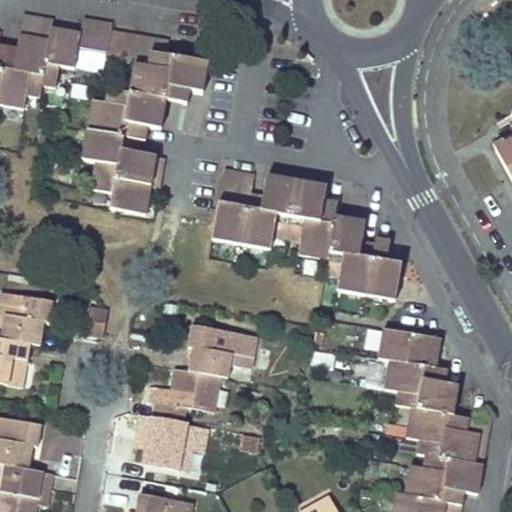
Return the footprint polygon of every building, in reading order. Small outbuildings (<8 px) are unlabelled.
[(0,108),(22,112),(24,98),(37,100),(39,88),(52,90),(56,69),(72,72),(76,51),(104,55),(103,62),(131,67),(126,95),(105,92),(102,105),(89,102),(78,163),(94,166),(89,193),(110,197),(107,212),(144,219),(149,190),(156,192),(161,161),(134,157),(119,154),(121,140),(137,143),(142,144),(144,129),(158,132),(163,103),(184,106),(186,93),(199,95),(205,66),(162,59),(165,42),(108,32),(109,24),(81,20),(78,35),(50,31),(51,21),(21,16),(16,50),(0,47),(0,108)] [(88,101),(90,87),(72,84),(70,99),(88,101)] [(511,122),(511,141),(494,152),(511,184),(511,115),(509,117),(511,122)] [(119,154),(134,157),(137,143),(121,140),(119,154)] [(221,172),(209,242),(267,253),(269,240),(297,245),(295,258),(325,264),(323,279),(337,281),(335,294),(362,300),(393,305),(399,268),(385,266),(388,245),(373,242),(372,248),(370,263),(358,261),(360,246),(360,240),(363,226),(334,221),(336,206),(322,203),(323,191),(264,180),(261,200),(259,214),(246,212),(248,197),(251,178),(221,172)] [(261,200),(248,197),(246,212),(259,214),(261,200)] [(372,248),(360,246),(358,261),(370,263),(372,248)] [(0,295),(0,319),(2,320),(0,328),(0,341),(27,347),(37,349),(39,334),(32,333),(33,325),(41,326),(46,327),(50,305),(0,295)] [(84,336),(101,340),(105,312),(89,309),(84,336)] [(32,333),(39,334),(41,326),(33,325),(32,333)] [(204,325),(203,332),(215,334),(216,327),(204,325)] [(188,360),(185,375),(219,382),(225,383),(227,369),(229,359),(251,363),(255,341),(215,334),(203,332),(189,329),(185,351),(190,352),(197,353),(195,362),(188,360)] [(325,334),(315,333),(313,347),(323,349),(325,334)] [(457,511),(461,495),(475,497),(488,427),(452,420),(457,390),(443,388),(445,374),(433,371),(438,343),(381,333),(376,362),(387,364),(382,393),(395,396),(394,409),(409,412),(404,442),(416,444),(414,458),(422,459),(419,472),(406,470),(401,498),(394,497),(390,511),(457,511)] [(0,387),(14,391),(16,381),(21,381),(27,347),(0,341),(0,387)] [(190,352),(188,360),(195,362),(197,353),(190,352)] [(332,373),(335,356),(315,353),(312,371),(332,373)] [(229,359),(227,369),(249,373),(251,363),(229,359)] [(152,405),(150,421),(180,426),(183,410),(213,415),(219,382),(185,375),(171,373),(167,395),(146,391),(144,404),(152,405)] [(139,418),(135,438),(144,440),(142,453),(139,467),(183,475),(187,453),(179,452),(182,437),(184,427),(180,426),(150,421),(139,418)] [(0,422),(0,467),(1,468),(26,473),(28,459),(21,458),(22,449),(30,450),(34,451),(38,428),(0,422)] [(182,437),(179,452),(187,453),(190,438),(182,437)] [(264,440),(242,437),(240,450),(262,453),(264,440)] [(135,438),(132,451),(142,453),(144,440),(135,438)] [(21,458),(28,459),(30,450),(22,449),(21,458)] [(0,474),(0,511),(32,511),(33,506),(36,491),(46,492),(49,477),(26,473),(1,468),(0,474)] [(36,491),(33,506),(43,508),(46,492),(36,491)] [(186,511),(187,507),(137,497),(134,511),(186,511)] [(333,511),(326,498),(307,509),(308,511),(333,511)]
